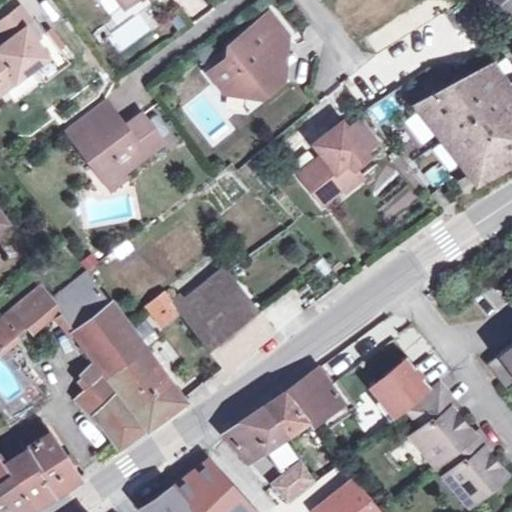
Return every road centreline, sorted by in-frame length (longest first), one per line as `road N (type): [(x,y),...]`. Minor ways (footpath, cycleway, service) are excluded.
road 1 (primary): [(56,511),(391,273)]
road 2 (residential): [(511,438),(391,273)]
road 3 (primary): [(391,273),(511,191)]
road 4 (unknown): [(198,410),(274,511)]
